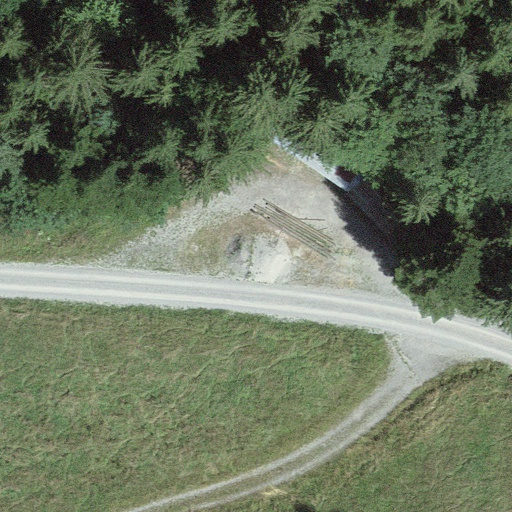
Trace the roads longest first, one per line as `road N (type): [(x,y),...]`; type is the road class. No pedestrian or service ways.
road 1 (track): [(0,274),(308,288),(511,344)]
road 2 (track): [(511,323),(458,325),(397,399),(291,475),(171,511)]
